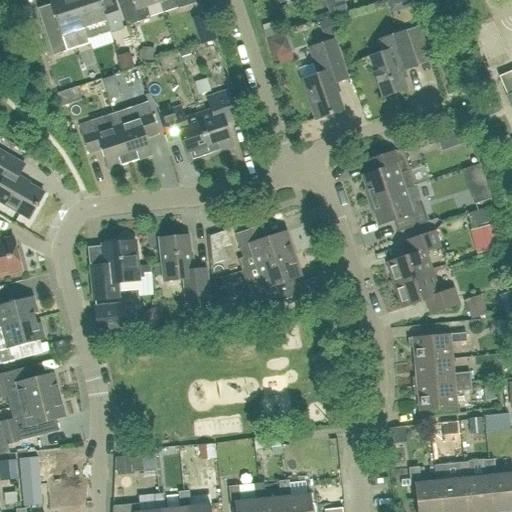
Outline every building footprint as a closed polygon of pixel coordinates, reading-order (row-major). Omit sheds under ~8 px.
[(84,28),(74,0),(49,0),(54,15),(41,19),(52,56),(77,47),(73,32),(84,28)] [(74,0),(84,28),(96,24),(99,35),(121,28),(112,0),(107,0),(101,2),(99,0),(74,0)] [(159,2),(158,0),(127,0),(117,3),(125,26),(150,18),(146,6),(159,2)] [(158,0),(159,2),(164,0),(173,0),(177,9),(201,1),(201,0),(158,0)] [(411,0),(398,0),(402,9),(413,6),(411,0)] [(212,26),(195,32),(200,45),(217,39),(212,26)] [(381,54),(368,58),(381,98),(406,90),(400,72),(416,67),(405,32),(377,41),(381,54)] [(346,79),(337,53),(339,52),(335,39),(308,48),(313,61),(317,75),(301,80),(314,121),(341,112),(332,84),(346,79)] [(86,72),(100,70),(96,43),(82,45),(86,72)] [(138,50),(138,60),(154,61),(155,48),(141,47),(141,50),(138,50)] [(182,63),(192,60),(188,49),(178,52),(182,63)] [(130,52),(116,56),(120,71),(134,68),(130,52)] [(116,75),(102,80),(107,93),(120,89),(116,75)] [(197,115),(210,154),(232,147),(224,123),(237,119),(227,91),(206,98),(210,111),(197,115)] [(116,124),(129,162),(151,155),(145,138),(157,134),(147,102),(124,110),(127,120),(116,124)] [(210,154),(197,115),(182,119),(178,107),(158,113),(168,142),(180,138),(188,161),(210,154)] [(129,162),(116,124),(104,128),(100,117),(78,125),(87,153),(100,149),(107,170),(129,162)] [(435,137),(441,152),(468,142),(463,127),(435,137)] [(368,201),(414,185),(409,170),(401,148),(374,158),(378,170),(360,176),(368,201)] [(176,149),(160,154),(173,194),(189,188),(176,149)] [(0,203),(27,219),(43,192),(16,176),(23,164),(0,150),(0,203)] [(414,185),(368,201),(377,226),(393,220),(397,233),(427,222),(419,200),(414,185)] [(485,209),(467,215),(472,228),(477,227),(490,222),(485,209)] [(258,226),(235,234),(242,258),(253,255),(256,266),(292,254),(285,232),(267,238),(263,225),(258,226)] [(392,286),(431,272),(424,251),(439,246),(434,231),(403,241),(407,254),(384,262),(392,286)] [(220,236),(209,240),(212,251),(224,247),(220,236)] [(11,237),(0,240),(0,275),(20,271),(11,237)] [(205,269),(190,271),(187,237),(158,240),(162,282),(183,280),(185,301),(208,299),(205,269)] [(134,242),(102,245),(104,266),(91,268),(95,301),(118,298),(116,284),(138,282),(134,242)] [(256,266),(241,271),(245,283),(250,281),(257,303),(285,295),(281,282),(299,277),(292,254),(256,266)] [(431,272),(392,286),(400,310),(424,302),(428,312),(457,302),(452,287),(438,292),(431,272)] [(470,319),(486,314),(480,295),(464,300),(470,319)] [(0,327),(33,318),(32,314),(36,313),(32,296),(0,304),(0,327)] [(229,297),(215,299),(217,319),(231,318),(229,297)] [(255,309),(259,323),(286,313),(281,300),(255,309)] [(511,303),(502,308),(506,318),(511,316),(511,303)] [(95,308),(98,332),(126,329),(124,305),(95,308)] [(0,364),(22,358),(19,346),(43,339),(39,323),(35,324),(33,318),(0,327),(0,364)] [(511,319),(503,320),(505,342),(511,341),(511,319)] [(465,333),(449,334),(406,337),(407,347),(412,347),(413,362),(451,359),(450,343),(466,342),(465,333)] [(451,359),(413,362),(415,377),(410,378),(411,387),(470,382),(469,372),(452,374),(451,359)] [(0,374),(0,399),(6,398),(9,408),(58,395),(53,373),(26,380),(23,368),(0,374)] [(455,408),(454,392),(471,390),(470,382),(411,387),(412,396),(416,396),(417,411),(455,408)] [(12,419),(0,422),(0,423),(6,445),(18,442),(18,441),(41,435),(38,423),(64,416),(58,395),(9,408),(12,419)] [(508,414),(484,416),(486,432),(510,430),(508,414)] [(481,417),(468,419),(470,434),(482,433),(481,417)] [(459,421),(440,423),(442,443),(461,441),(459,421)] [(436,424),(429,424),(430,436),(437,435),(436,424)] [(405,427),(388,429),(390,445),(407,443),(405,427)] [(277,436),(253,439),(255,450),(270,448),(280,447),(278,436),(277,436)] [(214,443),(198,445),(200,460),(215,458),(214,443)] [(280,447),(270,448),(271,454),(271,456),(280,455),(280,447)] [(46,456),(47,473),(79,470),(77,453),(46,456)] [(154,453),(141,455),(143,473),(156,471),(154,453)] [(129,456),(115,458),(117,476),(131,474),(129,456)] [(17,459),(0,461),(0,481),(19,479),(17,459)] [(489,474),(492,511),(511,509),(511,471),(494,474),(492,459),(483,460),(484,474),(489,474)] [(464,477),(467,511),(485,511),(492,511),(489,474),(484,474),(468,476),(467,461),(457,462),(458,478),(464,477)] [(439,479),(441,511),(467,511),(464,477),(458,478),(443,479),(442,463),(431,464),(433,480),(439,479)] [(441,511),(439,479),(433,480),(418,481),(417,466),(407,467),(409,485),(413,484),(415,511),(441,511)] [(283,496),(285,511),(310,511),(309,493),(289,496),(287,480),(277,481),(279,497),(283,496)] [(184,507),(184,511),(210,511),(209,504),(189,506),(187,491),(190,491),(189,482),(182,483),(183,491),(178,492),(180,507),(184,507)] [(19,489),(18,489),(20,509),(40,508),(38,487),(36,488),(35,483),(19,484),(19,489)] [(258,499),(259,511),(285,511),(283,496),(279,497),(264,499),(262,483),(253,484),(254,500),(258,499)] [(259,511),(258,499),(254,500),(239,501),(237,486),(227,487),(229,504),(233,504),(234,511),(259,511)] [(159,510),(158,511),(184,511),(184,507),(180,507),(165,509),(163,494),(153,495),(155,511),(159,510)]
